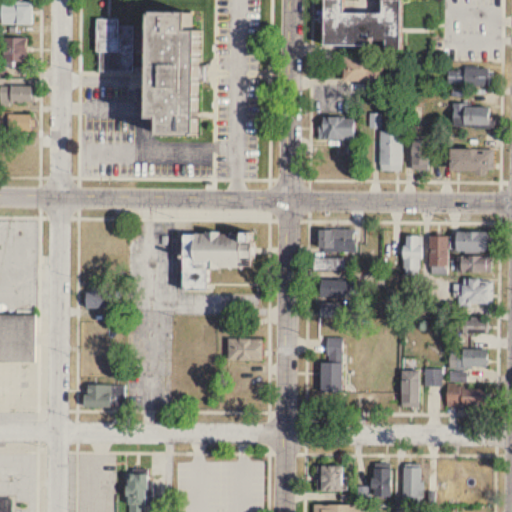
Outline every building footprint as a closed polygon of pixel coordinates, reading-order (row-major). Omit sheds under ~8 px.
[(355,0),(326,0),(326,45),(411,46),(411,0),(388,0),(388,6),(355,6),(355,0)] [(4,23),(37,23),(37,1),(4,1),(4,23)] [(162,134),(225,133),(223,27),(214,27),(214,8),(152,9),(153,119),(161,119),(162,134)] [(124,17),(100,17),(100,71),(137,71),(137,24),(124,24),(124,17)] [(31,36),(4,36),(4,61),(31,61),(31,36)] [(389,80),(389,64),(384,64),(384,56),(349,56),(349,80),(389,80)] [(450,84),(495,84),(495,67),(450,67),(450,84)] [(37,86),(4,86),(4,102),(37,102),(37,86)] [(498,111),(473,111),(473,101),(457,101),(457,128),(498,128),(498,111)] [(37,112),(1,112),(1,128),(37,128),(37,112)] [(322,139),(361,139),(361,116),(322,116),(322,139)] [(406,130),(383,130),(383,170),(406,170),(406,130)] [(435,139),(416,139),(416,169),(435,169),(435,139)] [(496,172),(496,149),(458,149),(458,172),(496,172)] [(36,154),(0,154),(0,170),(36,171),(36,154)] [(356,229),(317,229),(317,252),(356,252),(356,229)] [(218,289),(218,267),(264,267),(264,231),(187,232),(187,289),(218,289)] [(488,232),(453,231),(453,251),(488,251),(488,232)] [(421,235),(403,235),(403,275),(421,275),(421,235)] [(429,269),(448,269),(448,235),(429,235),(429,269)] [(485,273),(485,255),(452,255),(452,273),(485,273)] [(314,270),(353,270),(353,257),(314,257),(314,270)] [(363,280),(318,280),(318,297),(363,297),(363,280)] [(492,281),(456,281),(456,305),(492,305),(492,281)] [(112,292),(91,292),(91,307),(112,307),(112,292)] [(350,309),(341,309),(341,307),(319,307),(319,317),(350,317),(350,309)] [(0,359),(38,359),(38,312),(0,311),(0,359)] [(460,334),(490,334),(490,318),(460,318),(460,334)] [(321,363),(320,392),(342,392),(343,338),(326,338),(326,363),(321,363)] [(267,339),(232,339),(232,361),(267,361),(267,339)] [(452,368),(488,368),(488,350),(452,350),(452,368)] [(250,370),(229,370),(229,402),(262,402),(262,383),(250,383),(250,370)] [(443,370),(424,370),(424,386),(443,386),(443,370)] [(419,371),(401,371),(401,408),(419,408),(419,371)] [(452,383),(467,383),(467,373),(452,373),(452,383)] [(388,375),(366,375),(366,401),(388,401),(388,375)] [(90,384),(89,406),(128,406),(128,384),(90,384)] [(447,392),(447,411),(484,411),(484,392),(447,392)] [(316,492),(347,492),(347,478),(343,478),(343,467),(316,467),(316,492)] [(403,496),(421,496),(421,468),(403,468),(403,496)] [(391,469),(370,469),(371,498),(392,497),(391,469)] [(131,511),(148,511),(149,511),(157,511),(157,474),(132,474),(131,511)]
